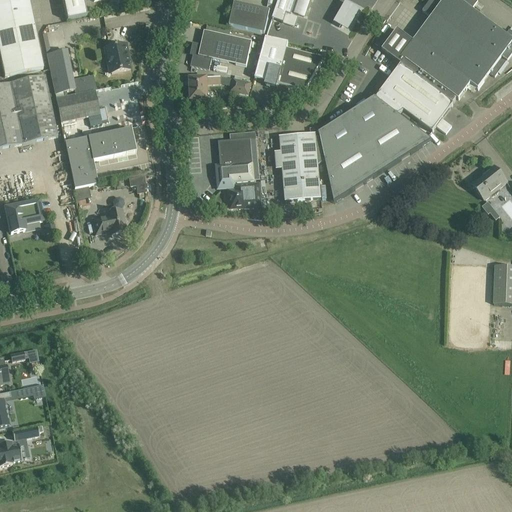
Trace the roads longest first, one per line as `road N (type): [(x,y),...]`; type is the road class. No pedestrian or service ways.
road 1 (unclassified): [(181,219),(255,231),(335,220),(370,206),(511,97)]
road 2 (unclassified): [(168,128),(316,107),(384,0)]
road 3 (tertiary): [(0,309),(125,278),(145,263),(171,217)]
road 4 (tertiary): [(168,128),(164,59),(177,0)]
